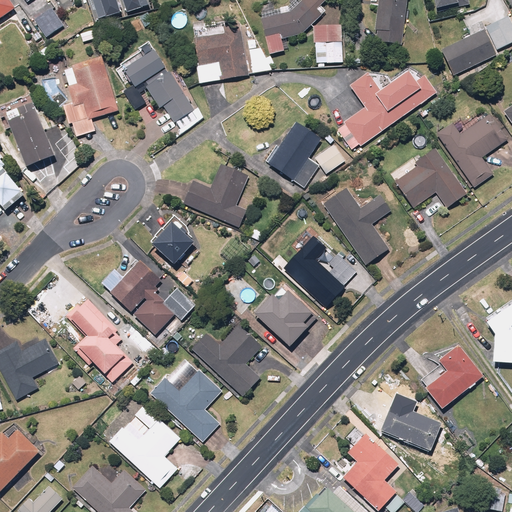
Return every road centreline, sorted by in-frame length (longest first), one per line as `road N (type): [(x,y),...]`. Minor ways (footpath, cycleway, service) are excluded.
road 1 (tertiary): [(208,511),(376,329),(511,229)]
road 2 (residential): [(45,238),(108,172),(125,169),(133,177),(127,198),(87,233)]
